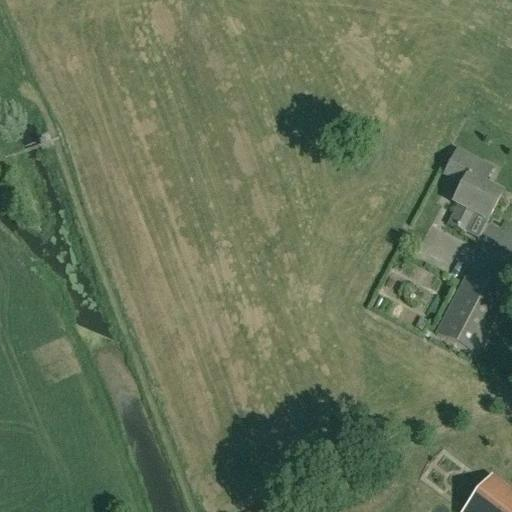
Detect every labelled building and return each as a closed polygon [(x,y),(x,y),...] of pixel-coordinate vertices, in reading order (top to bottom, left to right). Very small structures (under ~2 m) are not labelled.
[(466,179),(482,187),(491,171),(457,153),(444,177),(462,187),(466,179)] [(501,197),(482,187),(466,179),(462,187),(452,206),(458,209),(448,226),(465,235),(474,217),(487,224),(501,197)] [(433,271),(427,286),(442,292),(449,278),(433,271)] [(476,356),(481,346),(506,300),(466,279),(436,336),(476,356)] [(511,511),(511,494),(492,479),(466,511),(511,511)]
